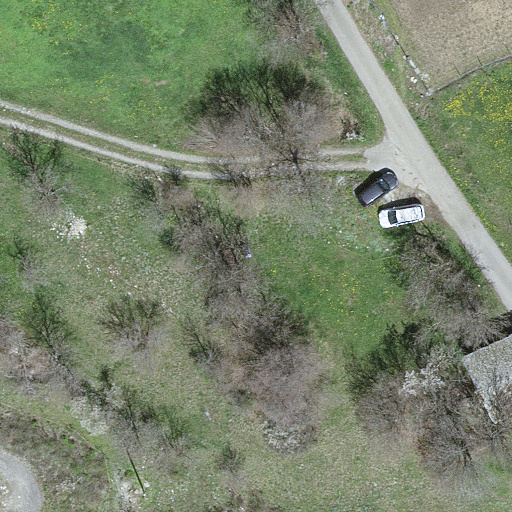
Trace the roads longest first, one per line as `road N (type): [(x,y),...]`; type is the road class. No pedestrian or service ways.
road 1 (track): [(408,154),(171,159),(0,110)]
road 2 (residential): [(511,298),(409,156),(323,0)]
